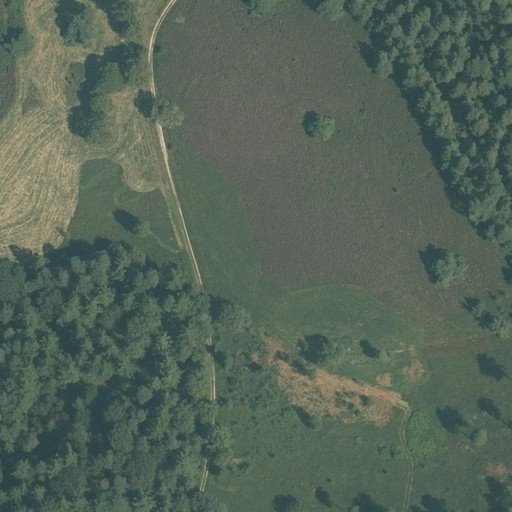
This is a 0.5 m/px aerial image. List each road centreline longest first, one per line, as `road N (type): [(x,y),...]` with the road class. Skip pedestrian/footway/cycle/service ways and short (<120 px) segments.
road 1 (track): [(196,511),(212,426),(206,298),(156,112),(150,51),(173,0)]
road 2 (track): [(0,313),(110,250),(132,251),(206,298)]
